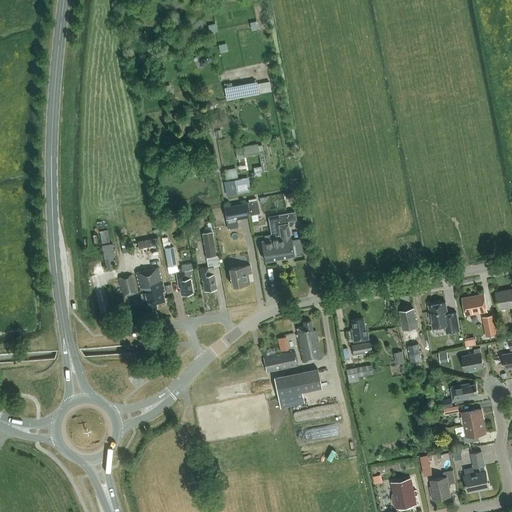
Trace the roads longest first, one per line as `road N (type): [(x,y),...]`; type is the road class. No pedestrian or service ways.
road 1 (primary): [(65,334),(50,153),(61,0)]
road 2 (unclassified): [(317,299),(277,97)]
road 3 (tertiary): [(317,299),(511,263)]
road 4 (residential): [(455,511),(508,495),(497,394),(511,386)]
road 5 (track): [(208,511),(186,398),(177,387)]
